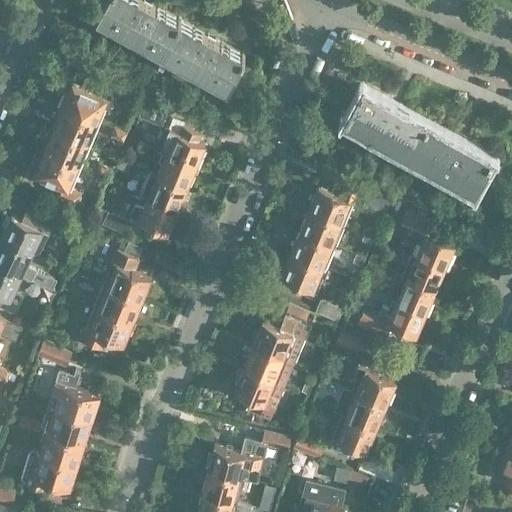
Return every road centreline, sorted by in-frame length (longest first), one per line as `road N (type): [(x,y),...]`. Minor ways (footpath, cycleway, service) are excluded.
road 1 (residential): [(130,511),(136,469),(326,9)]
road 2 (residential): [(413,511),(511,277)]
road 3 (residential): [(326,9),(511,88)]
